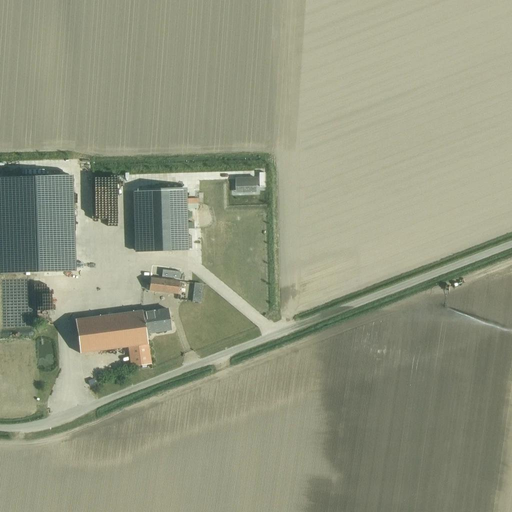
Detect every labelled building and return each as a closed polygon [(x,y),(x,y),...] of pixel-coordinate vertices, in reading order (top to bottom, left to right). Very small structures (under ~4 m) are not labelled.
[(21,179),(0,180),(0,271),(0,274),(73,272),(71,178),(45,179),(45,170),(21,170),(21,179)] [(256,176),(237,178),(238,187),(257,185),(256,176)] [(135,191),(136,252),(187,251),(185,190),(135,191)] [(150,277),(148,291),(178,294),(179,281),(150,277)] [(197,277),(196,295),(205,296),(206,278),(197,277)] [(169,331),(167,310),(166,309),(142,312),(142,310),(74,319),(78,353),(127,347),(129,367),(130,367),(150,364),(147,341),(146,334),(169,331)]
